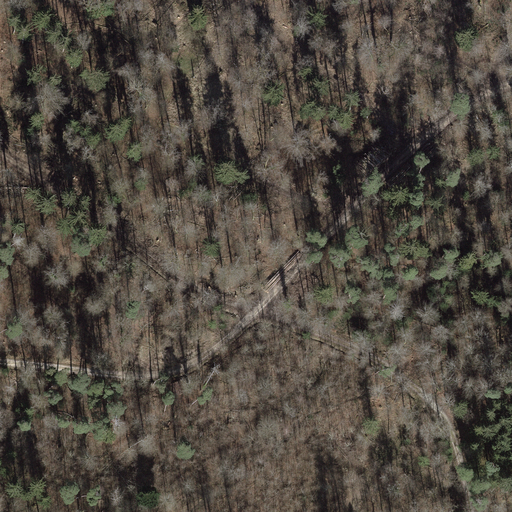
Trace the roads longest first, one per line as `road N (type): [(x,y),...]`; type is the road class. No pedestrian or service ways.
road 1 (track): [(511,82),(463,102),(208,354),(171,372),(132,374),(0,362)]
road 2 (track): [(0,156),(77,200),(180,282),(327,337),(426,393),(454,439),(472,511)]
